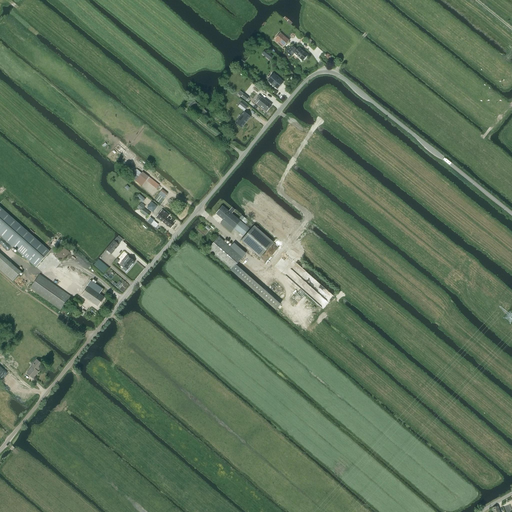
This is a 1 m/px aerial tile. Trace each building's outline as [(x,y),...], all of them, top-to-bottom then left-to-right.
[(289,40),(280,33),(274,39),(275,40),(274,41),(277,43),(278,42),(283,47),(289,40)] [(292,46),(286,53),(290,56),(293,53),(299,58),(299,59),(301,60),(302,60),(302,61),(307,56),(299,48),(297,50),(292,46)] [(273,74),(267,81),(277,89),(283,82),(273,74)] [(259,100),(256,104),(266,112),(272,105),(261,97),(259,95),(257,98),(259,100)] [(191,98),(186,104),(189,107),(201,118),(206,113),(198,106),(199,105),(195,101),(191,98)] [(244,112),(235,123),(241,128),(251,117),(244,112)] [(131,177),(135,181),(141,186),(146,181),(156,189),(160,185),(143,172),(141,173),(137,169),(134,172),(135,173),(131,177)] [(136,197),(142,203),(145,199),(139,194),(136,197)] [(155,198),(160,203),(164,199),(158,194),(155,198)] [(140,212),(147,216),(146,217),(147,218),(150,213),(143,208),(145,206),(141,203),(137,208),(141,211),(140,212)] [(222,206),(216,214),(234,229),(243,236),(249,228),(241,221),(239,219),(232,214),(235,210),(232,208),(229,211),(222,206)] [(0,207),(0,234),(36,267),(49,252),(0,207)] [(156,217),(171,228),(174,223),(173,222),(175,221),(172,218),(170,220),(167,218),(169,215),(162,210),(156,217)] [(254,226),(241,241),(260,258),(273,243),(254,226)] [(106,250),(111,254),(119,245),(118,245),(122,241),(117,237),(106,250)] [(219,237),(208,249),(231,270),(242,258),(219,237)] [(53,254),(62,261),(70,252),(61,245),(53,254)] [(127,255),(121,263),(122,265),(121,267),(126,271),(127,269),(128,270),(135,262),(127,255)] [(8,260),(0,269),(0,270),(13,282),(21,272),(8,260)] [(69,304),(74,298),(40,274),(30,288),(60,310),(66,302),(69,304)] [(82,295),(98,306),(104,298),(99,294),(103,289),(91,280),(87,285),(88,286),(82,295)] [(73,302),(80,307),(83,302),(77,297),(73,302)] [(43,365),(36,360),(31,366),(32,367),(27,373),(33,378),(38,372),(37,371),(43,365)]
